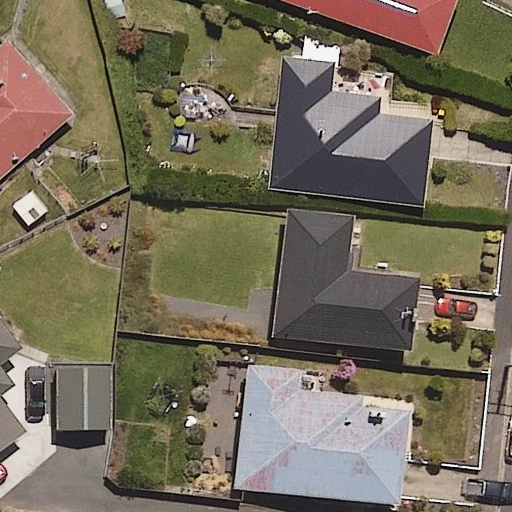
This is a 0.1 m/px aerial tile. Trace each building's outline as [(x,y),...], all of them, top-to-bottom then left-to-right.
[(303,0),(433,45),(448,0),(303,0)] [(0,170),(70,106),(2,32),(0,34),(0,170)] [(338,40),(300,38),(299,52),(278,51),(270,184),(424,193),(429,101),(386,99),(388,69),(339,66),(338,40)] [(342,210),(280,205),(269,334),(401,345),(408,272),(337,266),(342,210)] [(0,351),(10,344),(0,330),(0,441),(17,429),(0,405),(0,384),(4,381),(0,375),(0,351)] [(291,365),(240,361),(230,485),(388,498),(397,395),(289,386),(291,365)] [(106,362),(51,362),(51,426),(106,425),(106,362)]
